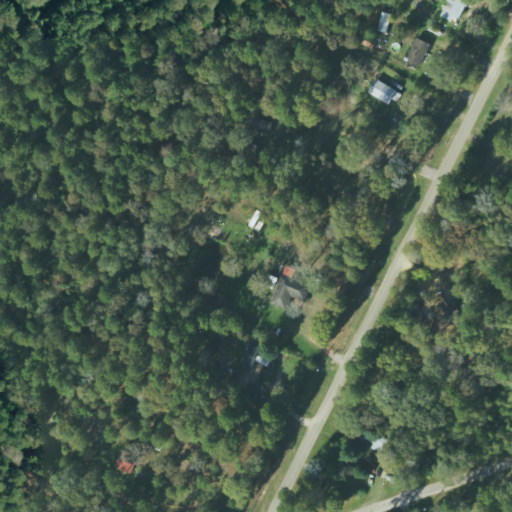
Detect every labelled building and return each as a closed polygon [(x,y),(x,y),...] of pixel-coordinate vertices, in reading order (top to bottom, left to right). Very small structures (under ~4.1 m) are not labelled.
[(459,22),(470,0),(449,0),(442,14),(459,22)] [(388,32),(392,13),(382,11),(378,30),(388,32)] [(431,42),(417,37),(409,61),(423,66),(431,42)] [(402,92),(377,78),(369,93),(394,106),(402,92)] [(290,310),(294,297),(308,302),(313,286),(295,279),(298,269),(287,265),(274,304),(290,310)] [(270,366),(272,361),(258,356),(261,348),(251,344),(244,364),(254,368),(256,362),(270,366)] [(115,466),(131,474),(141,455),(125,447),(115,466)]
